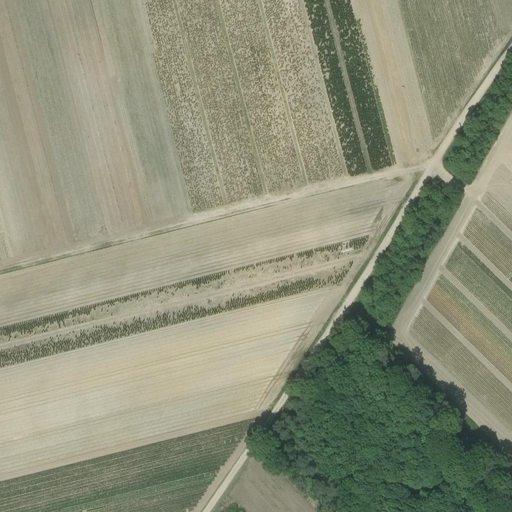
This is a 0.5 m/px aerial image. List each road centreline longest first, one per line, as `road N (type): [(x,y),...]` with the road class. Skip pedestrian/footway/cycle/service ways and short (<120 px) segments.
road 1 (track): [(206,511),(511,49)]
road 2 (track): [(0,272),(433,164)]
